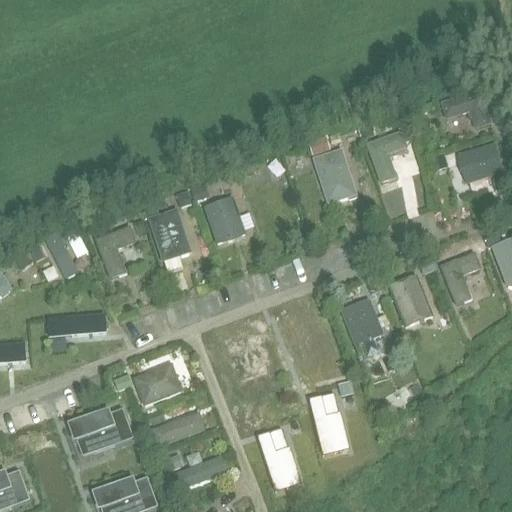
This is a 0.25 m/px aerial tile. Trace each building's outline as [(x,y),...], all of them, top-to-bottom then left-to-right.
[(481,94),(441,107),(447,123),(470,116),(475,133),(491,128),(481,94)] [(401,137),(367,149),(381,187),(396,181),(387,157),(406,151),(401,137)] [(496,146),(458,161),(470,189),(506,174),(496,146)] [(342,153),(313,163),(328,209),(357,199),(342,153)] [(409,185),(390,189),(398,226),(418,222),(418,220),(437,216),(423,153),(403,158),(409,185)] [(232,203),(205,213),(218,247),(245,238),(232,203)] [(177,214),(149,223),(163,266),(191,256),(177,214)] [(130,231),(96,244),(110,282),(125,277),(117,253),(136,246),(130,231)] [(78,277),(59,238),(46,244),(66,283),(78,277)] [(511,243),(493,251),(507,290),(511,287),(511,243)] [(475,258),(442,271),(456,308),(471,302),(462,280),(481,272),(475,258)] [(0,263),(0,310),(22,299),(2,262),(0,263)] [(416,280),(390,291),(407,331),(432,321),(416,280)] [(369,303),(341,315),(356,350),(384,339),(369,303)] [(103,319),(49,324),(50,340),(69,339),(69,341),(105,338),(103,319)] [(302,324),(291,330),(313,370),(323,364),(302,324)] [(280,382),(265,335),(249,339),(249,338),(233,343),(248,392),(280,382)] [(25,348),(0,350),(0,369),(26,367),(25,348)] [(45,361),(51,375),(62,369),(55,356),(45,361)] [(172,368),(134,383),(144,410),(183,395),(172,368)] [(312,378),(321,396),(331,391),(323,373),(312,378)] [(411,420),(424,410),(413,396),(400,406),(411,420)] [(334,398),(309,404),(320,448),(345,442),(334,398)] [(98,418),(70,428),(81,460),(131,442),(121,414),(99,422),(98,418)] [(199,417),(151,434),(157,451),(205,434),(199,417)] [(282,434),(258,441),(272,484),(296,476),(282,434)] [(116,477),(152,466),(147,449),(111,460),(116,477)] [(337,478),(363,475),(360,456),(334,460),(337,478)] [(221,462),(174,479),(179,495),(227,477),(221,462)] [(0,511),(3,511),(26,505),(16,477),(0,482),(0,511)] [(121,487),(93,497),(97,511),(150,511),(153,511),(143,483),(123,491),(121,487)]
